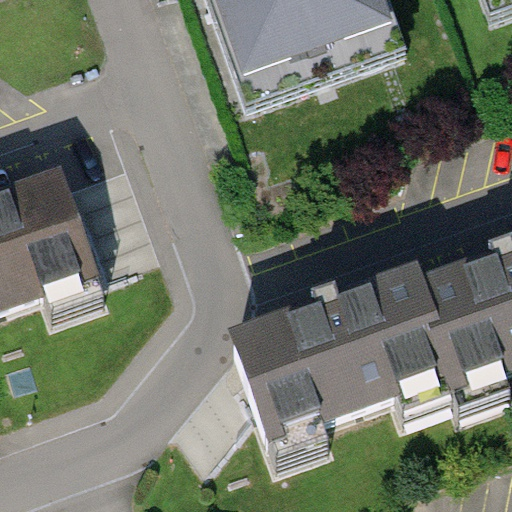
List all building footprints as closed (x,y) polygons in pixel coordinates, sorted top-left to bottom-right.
[(376,0),(199,0),(242,115),(398,57),(376,0)] [(511,0),(459,0),(470,28),(511,12),(511,0)] [(130,170),(70,191),(103,284),(163,264),(130,170)] [(0,217),(0,338),(102,302),(63,194),(0,217)] [(511,274),(406,313),(438,402),(445,420),(511,395),(511,274)] [(402,300),(221,365),(258,466),(438,402),(406,313),(402,300)]
